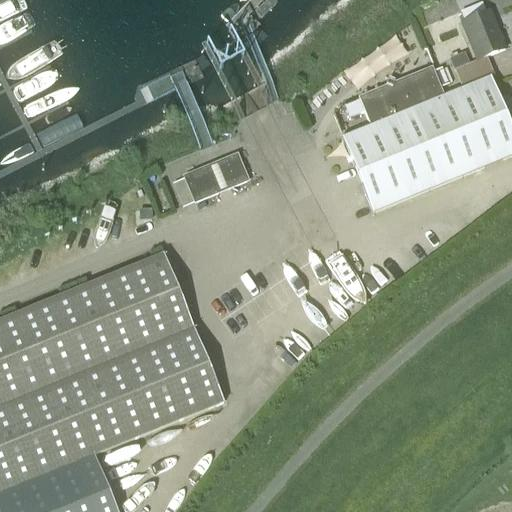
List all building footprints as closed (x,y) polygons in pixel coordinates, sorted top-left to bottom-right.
[(481,6),(461,14),(464,24),(462,24),(478,63),(506,51),(490,13),(485,15),(481,6)] [(376,64),(376,65),(414,49),(404,25),(381,35),(387,50),(358,61),(361,70),(376,64)] [(460,91),(480,83),(473,67),(469,69),(466,70),(461,58),(448,63),(460,91)] [(460,91),(443,98),(431,69),(394,85),(388,81),(386,88),(358,99),(359,102),(364,115),(369,128),(341,140),(372,215),(511,157),(511,132),(493,86),(490,79),(480,83),(460,91)] [(359,102),(343,109),(349,122),(364,115),(359,102)] [(237,155),(182,178),(194,206),(249,183),(237,155)] [(150,211),(138,212),(139,222),(151,221),(150,211)] [(115,511),(93,458),(223,405),(163,257),(0,322),(0,511),(115,511)]
